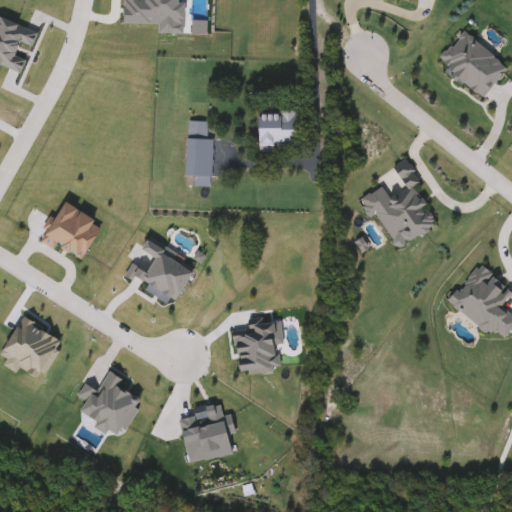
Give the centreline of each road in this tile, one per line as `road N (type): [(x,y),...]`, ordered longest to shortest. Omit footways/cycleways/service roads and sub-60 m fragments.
road 1 (residential): [(188,356),(148,351),(0,256)]
road 2 (residential): [(366,54),(391,100),(511,195)]
road 3 (residential): [(84,0),(76,42),(0,181)]
